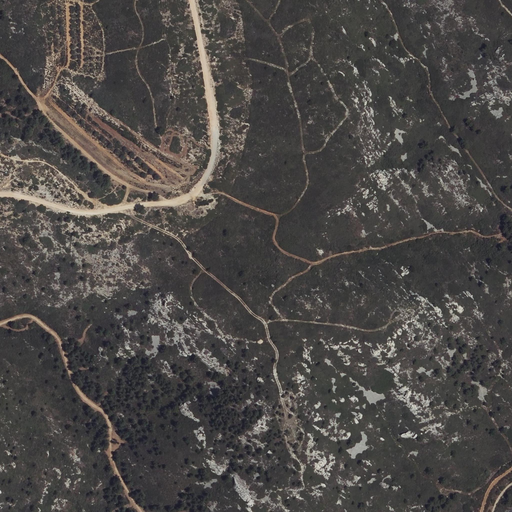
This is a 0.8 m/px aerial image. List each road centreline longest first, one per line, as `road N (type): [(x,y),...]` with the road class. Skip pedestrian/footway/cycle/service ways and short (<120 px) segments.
road 1 (track): [(0,323),(34,317),(57,335),(75,387),(108,419),(110,463),(141,511)]
road 2 (track): [(131,208),(189,196),(215,151),(216,107),(194,0)]
road 3 (track): [(0,193),(86,210),(131,208)]
